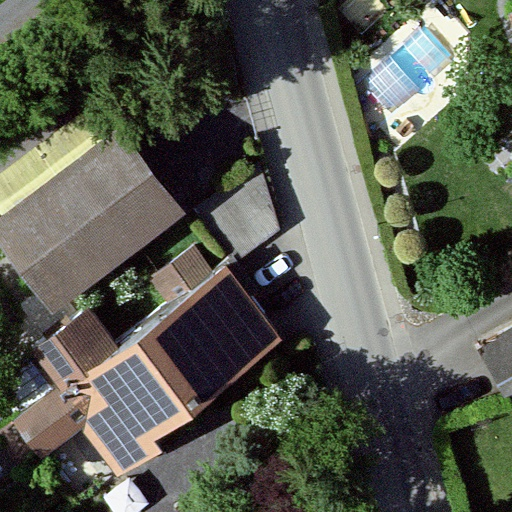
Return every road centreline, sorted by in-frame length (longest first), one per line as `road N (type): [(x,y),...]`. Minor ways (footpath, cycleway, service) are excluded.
road 1 (tertiary): [(380,383),(272,0)]
road 2 (residential): [(380,383),(511,303)]
road 3 (tertiary): [(412,511),(380,383)]
